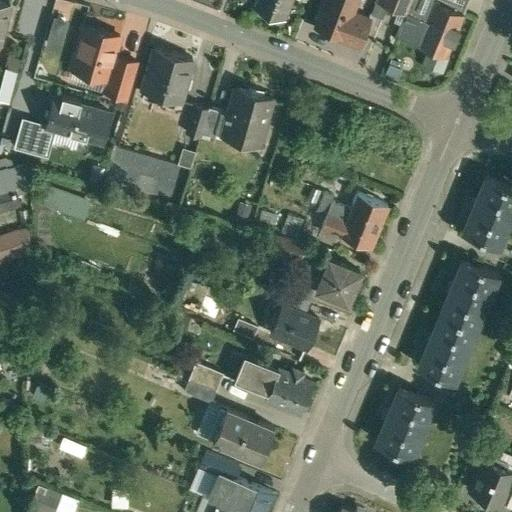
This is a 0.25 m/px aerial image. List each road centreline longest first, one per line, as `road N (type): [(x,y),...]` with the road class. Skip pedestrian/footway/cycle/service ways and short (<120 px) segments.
road 1 (residential): [(319,461),(455,123)]
road 2 (residential): [(128,0),(455,123)]
road 3 (residential): [(455,123),(507,0)]
